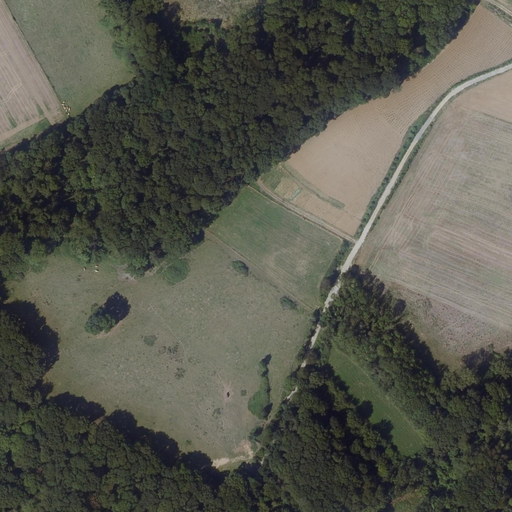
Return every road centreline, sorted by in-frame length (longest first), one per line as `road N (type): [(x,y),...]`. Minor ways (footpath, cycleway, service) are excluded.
road 1 (track): [(227,511),(259,468),(324,307),(412,148),(457,92),(511,66)]
road 2 (track): [(0,167),(291,0)]
